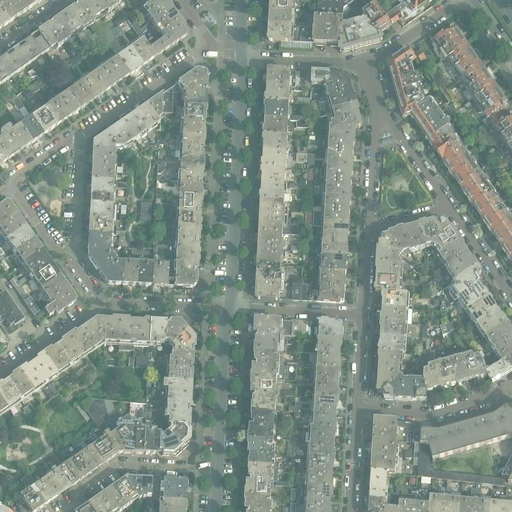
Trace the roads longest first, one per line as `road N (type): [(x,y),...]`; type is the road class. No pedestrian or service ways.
road 1 (tertiary): [(227,309),(242,59)]
road 2 (residential): [(67,511),(78,491),(117,464),(216,471)]
road 3 (tertiary): [(216,471),(227,309)]
road 4 (residential): [(357,409),(430,414),(511,383)]
road 5 (residential): [(82,135),(212,46)]
road 6 (residential): [(227,309),(362,315)]
road 7 (residential): [(74,263),(82,135)]
road 8 (residential): [(101,302),(227,309)]
road 9 (residential): [(0,375),(101,302)]
road 10 (residential): [(242,59),(365,61)]
road 11 (residential): [(449,208),(378,109)]
road 12 (residential): [(367,229),(378,109)]
